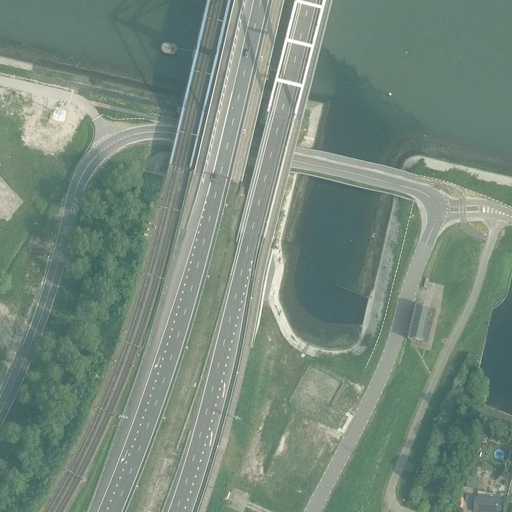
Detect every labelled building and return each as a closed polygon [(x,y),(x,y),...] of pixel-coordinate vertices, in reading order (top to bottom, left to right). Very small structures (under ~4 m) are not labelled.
[(190,59),(192,61),(264,77),(266,76),(268,70),(266,68),(195,52),(192,52),(190,59)] [(421,341),(421,342),(427,343),(434,311),(428,309),(428,310),(415,307),(408,339),(421,341)] [(314,486),(334,444),(312,433),(292,475),(314,486)] [(499,446),(502,438),(491,433),(488,441),(499,446)] [(477,490),(480,479),(468,476),(465,487),(477,490)] [(500,511),(501,498),(475,497),(474,511),(500,511)]
